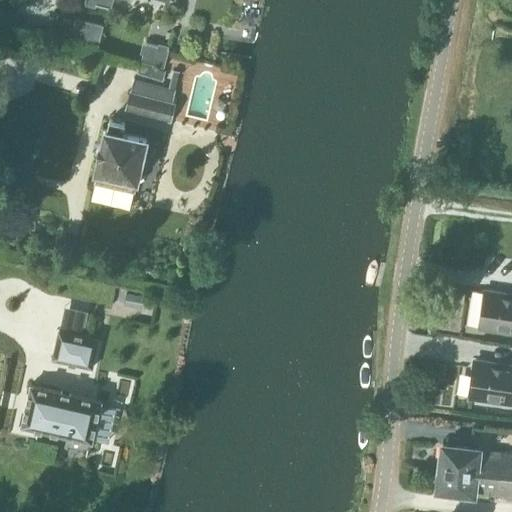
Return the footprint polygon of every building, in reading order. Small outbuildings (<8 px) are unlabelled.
[(133,80),(130,92),(126,110),(170,121),(175,104),(172,103),(175,91),(133,80)] [(125,123),(110,119),(107,129),(105,129),(95,170),(98,171),(95,181),(112,185),(114,175),(137,180),(147,138),(123,133),(125,123)] [(511,297),(479,292),(474,327),(511,332),(511,297)] [(59,330),(58,330),(52,359),(92,368),(99,338),(81,335),(59,330)] [(511,361),(511,368),(470,362),(466,396),(511,403),(511,361)] [(101,400),(30,384),(21,425),(92,441),(93,438),(108,441),(116,407),(100,404),(101,400)] [(511,453),(441,446),(439,470),(496,476),(494,496),(511,497),(511,453)] [(496,476),(439,470),(438,469),(436,491),(472,495),(473,494),(494,496),(496,476)]
